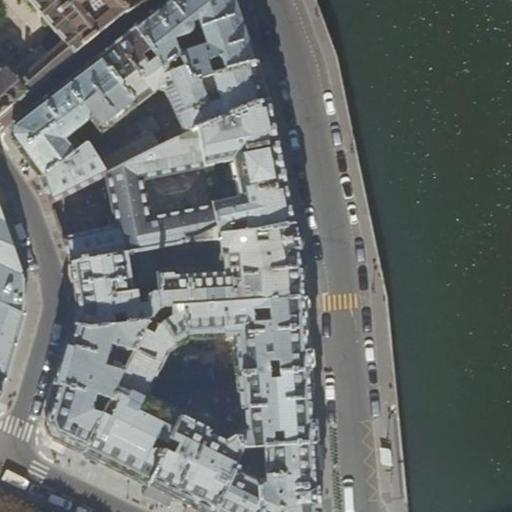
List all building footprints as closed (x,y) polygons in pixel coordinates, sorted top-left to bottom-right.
[(0,115),(43,78),(123,14),(124,16),(147,0),(27,0),(63,41),(48,55),(38,44),(10,69),(7,66),(3,66),(0,68),(0,115)] [(234,2),(233,0),(172,0),(134,30),(165,66),(172,61),(178,71),(184,67),(193,82),(211,77),(207,67),(211,61),(212,61),(216,60),(217,59),(220,63),(224,73),(255,63),(245,34),(239,19),(238,16),(236,8),(234,2)] [(184,67),(178,71),(172,61),(165,66),(134,30),(110,49),(135,106),(156,89),(165,92),(184,137),(266,100),(258,72),(255,63),(224,73),(211,77),(193,82),(184,67)] [(35,173),(41,181),(72,155),(81,148),(70,133),(89,119),(100,132),(102,132),(135,106),(110,49),(65,84),(17,122),(14,124),(10,141),(32,170),(35,173)] [(62,240),(70,265),(152,250),(182,244),(218,241),(219,238),(229,237),(227,227),(242,224),(244,235),(292,226),(282,175),(273,132),(272,126),(272,125),(266,100),(184,137),(159,148),(106,175),(115,228),(62,240)] [(139,129),(146,126),(142,119),(136,123),(139,129)] [(52,203),(106,175),(88,145),(86,145),(81,148),(72,155),(41,181),(48,202),(49,205),(51,205),(52,203)] [(0,397),(1,397),(2,393),(2,390),(2,388),(2,385),(1,383),(4,381),(15,346),(24,316),(23,281),(9,240),(0,214),(0,397)] [(176,275),(155,276),(157,289),(157,294),(158,309),(304,300),(302,272),(295,241),(292,226),(244,235),(229,237),(219,238),(218,241),(220,273),(176,277),(176,275)] [(76,319),(74,326),(92,331),(147,324),(159,321),(158,309),(157,294),(147,296),(144,299),(144,305),(139,305),(137,292),(157,289),(155,276),(152,250),(70,265),(78,312),(76,319)] [(305,320),(304,300),(158,309),(159,321),(177,347),(187,340),(233,337),(234,354),(229,355),(229,364),(235,364),(235,378),(309,373),(308,356),(306,338),(306,324),(305,320)] [(103,463),(149,485),(183,415),(147,397),(169,352),(177,347),(159,321),(147,324),(132,353),(126,366),(83,453),(103,463)] [(76,450),(83,453),(126,366),(113,363),(111,368),(105,366),(111,348),(132,353),(147,324),(92,331),(74,326),(71,336),(68,347),(62,366),(49,413),(45,424),(46,425),(51,438),(76,450)] [(311,410),(309,373),(235,378),(237,395),(240,395),(242,430),(235,435),(243,449),(252,448),(265,448),(273,448),(272,434),(281,433),(282,447),(313,444),(311,410)] [(181,500),(204,511),(215,511),(227,489),(215,483),(218,475),(230,481),(234,471),(239,458),(243,449),(235,435),(225,440),(197,426),(198,424),(197,422),(183,415),(149,485),(181,500)] [(317,511),(316,484),(315,482),(315,480),(313,444),(282,447),(273,448),(265,448),(267,484),(263,486),(259,489),(259,483),(249,478),(252,472),(251,470),(249,468),(247,468),(245,468),(242,475),(234,471),(230,481),(227,489),(215,511),(317,511)] [(252,457),(252,448),(243,449),(239,458),(246,461),(252,457)]
